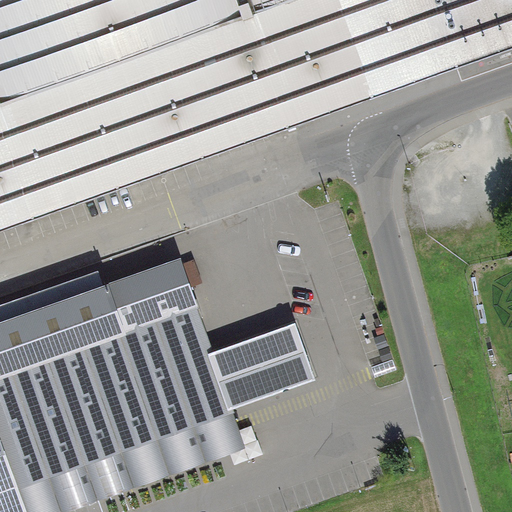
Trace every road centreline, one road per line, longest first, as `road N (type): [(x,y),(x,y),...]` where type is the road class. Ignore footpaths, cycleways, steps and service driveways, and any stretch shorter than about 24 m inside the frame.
road 1 (residential): [(367,144),(348,143),(0,269)]
road 2 (residential): [(367,144),(367,176),(459,511)]
road 3 (residential): [(511,79),(404,116),(367,144)]
